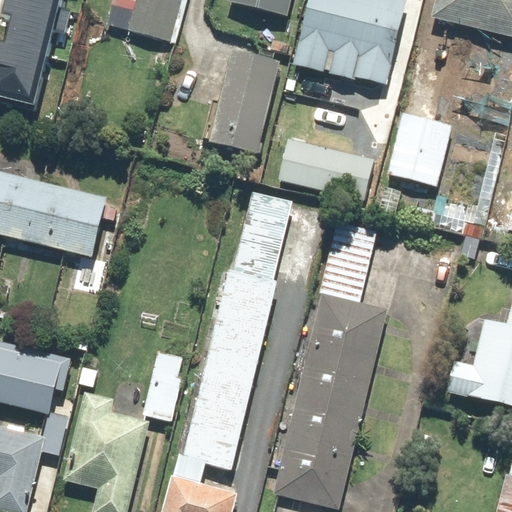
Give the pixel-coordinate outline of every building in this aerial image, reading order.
[(18,15),(12,40),(51,49),(62,2),(52,0),(10,0),(7,12),(18,15)] [(178,45),(190,0),(118,0),(111,26),(178,45)] [(297,0),(234,0),(234,4),(292,18),(297,0)] [(412,0),(316,0),(301,65),(392,86),(412,0)] [(511,0),(442,0),(438,19),(511,37),(511,0)] [(505,109),(511,79),(511,40),(462,28),(451,71),(426,65),(415,107),(441,113),(446,94),(505,109)] [(0,63),(7,65),(0,90),(39,100),(51,49),(12,40),(3,39),(0,50),(0,63)] [(285,63),(238,52),(216,143),(263,154),(285,63)] [(326,94),(328,90),(292,80),(282,119),(317,129),(326,94)] [(393,176),(441,188),(456,127),(408,115),(393,176)] [(482,205),(446,195),(441,215),(416,208),(413,220),(486,239),(511,139),(499,136),(482,205)] [(379,161),(294,141),(284,182),(370,201),(379,161)] [(0,172),(0,234),(98,258),(112,200),(0,172)] [(238,273),(235,273),(190,457),(239,469),(283,284),(278,283),(297,204),(257,194),(238,273)] [(342,222),(325,294),(364,303),(382,231),(342,222)] [(344,511),(393,312),(327,296),(279,496),(344,511)] [(461,364),(453,394),(511,408),(511,326),(491,322),(479,368),(461,364)] [(71,364),(0,346),(0,405),(57,420),(71,364)] [(164,354),(148,416),(175,423),(186,380),(182,379),(187,359),(164,354)] [(133,511),(137,498),(155,424),(116,414),(120,401),(91,394),(69,482),(104,490),(98,511),(133,511)] [(32,511),(51,439),(0,426),(0,510),(7,511),(32,511)] [(186,457),(180,479),(179,478),(169,511),(237,511),(242,496),(205,486),(211,464),(186,457)] [(511,511),(511,476),(510,476),(501,511),(511,511)]
